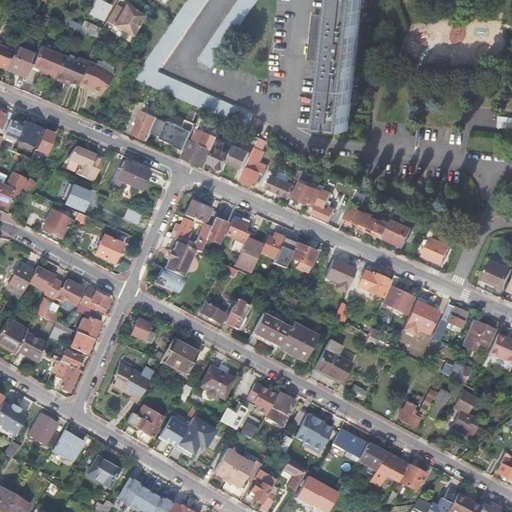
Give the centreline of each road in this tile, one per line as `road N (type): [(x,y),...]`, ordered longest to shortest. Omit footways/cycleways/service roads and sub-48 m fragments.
road 1 (residential): [(128,292),(511,500)]
road 2 (residential): [(454,291),(182,169)]
road 3 (residential): [(182,169),(0,92)]
road 4 (residential): [(74,413),(238,511)]
road 5 (residential): [(285,117),(186,67),(227,0)]
road 6 (residential): [(0,224),(128,292)]
road 7 (residential): [(285,117),(303,143),(409,162)]
road 8 (residential): [(182,169),(128,292)]
road 9 (residential): [(128,292),(74,413)]
